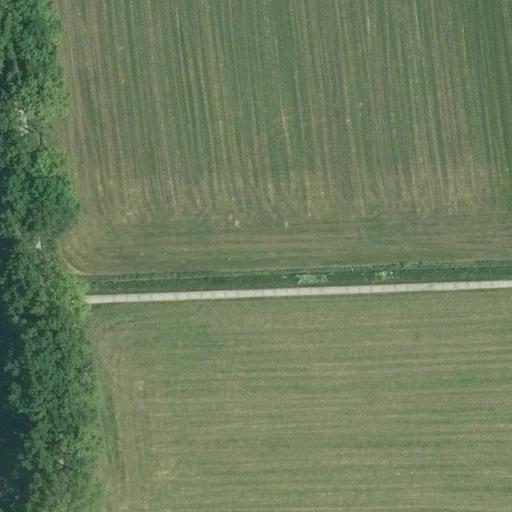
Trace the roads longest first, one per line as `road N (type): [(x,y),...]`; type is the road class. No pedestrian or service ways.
road 1 (track): [(7,0),(42,301)]
road 2 (track): [(42,301),(60,511)]
